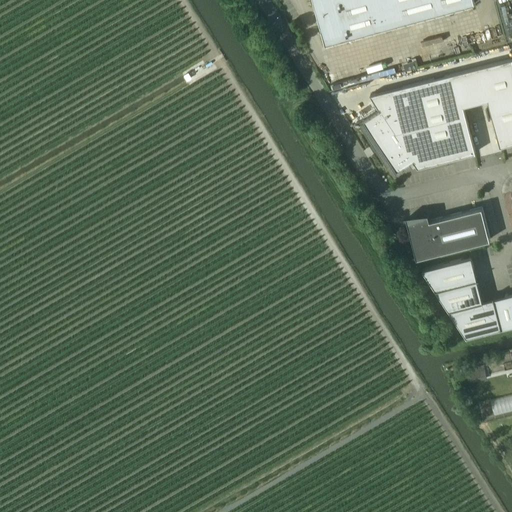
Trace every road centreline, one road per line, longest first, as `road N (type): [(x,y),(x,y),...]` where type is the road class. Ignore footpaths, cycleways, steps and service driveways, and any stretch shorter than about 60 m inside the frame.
road 1 (unclassified): [(492,176),(408,195),(380,188),(261,0)]
road 2 (unknown): [(490,0),(479,24),(342,57),(315,42),(300,0)]
